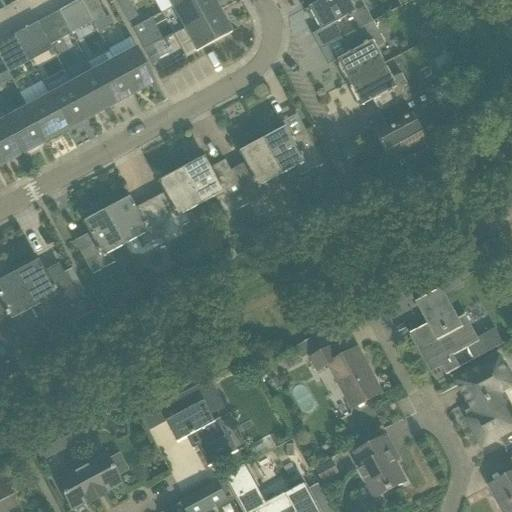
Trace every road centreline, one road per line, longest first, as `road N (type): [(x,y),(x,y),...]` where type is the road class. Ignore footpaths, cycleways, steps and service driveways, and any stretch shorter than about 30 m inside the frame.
road 1 (residential): [(0,209),(249,72),(268,47)]
road 2 (residential): [(353,186),(294,65),(268,47)]
road 3 (residential): [(451,511),(462,474),(421,398)]
